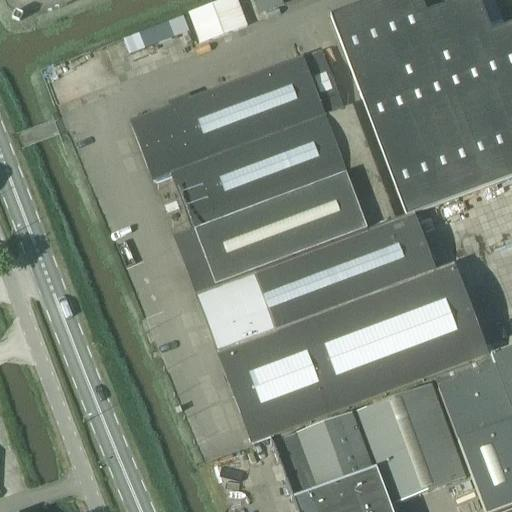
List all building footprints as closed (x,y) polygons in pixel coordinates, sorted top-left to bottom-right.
[(236,0),(223,0),(188,14),(189,15),(200,45),(247,27),(236,0)] [(252,0),(258,14),(282,5),(280,0),(252,0)] [(394,70),(492,33),(479,0),(463,0),(427,14),(421,0),(375,0),(369,2),(394,70)] [(356,84),(394,70),(369,2),(331,17),(356,84)] [(381,151),(511,101),(511,25),(492,33),(394,70),(356,84),(381,151)] [(174,175),(195,231),(175,238),(197,297),(413,216),(413,215),(406,218),(395,222),(352,107),(344,110),(322,53),(303,60),(325,118),(174,175)] [(154,182),(174,175),(325,118),(303,60),(132,124),(154,182)] [(511,101),(381,151),(406,218),(413,215),(413,216),(511,179),(511,101)] [(435,274),(413,216),(197,297),(253,445),(488,358),(454,267),(435,274)] [(483,511),(504,511),(511,509),(511,350),(436,379),(440,391),(439,391),(459,445),(459,444),(483,511)] [(380,477),(391,507),(466,480),(431,386),(272,445),(296,508),(380,477)] [(393,511),(391,507),(380,477),(296,508),(297,511),(393,511)]
